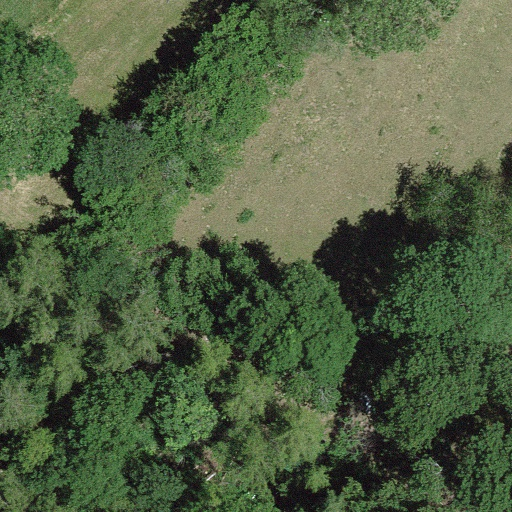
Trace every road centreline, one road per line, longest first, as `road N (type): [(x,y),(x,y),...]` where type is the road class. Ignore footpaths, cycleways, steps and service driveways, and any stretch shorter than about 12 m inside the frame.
road 1 (track): [(406,463),(75,277)]
road 2 (track): [(398,511),(406,463),(367,371)]
